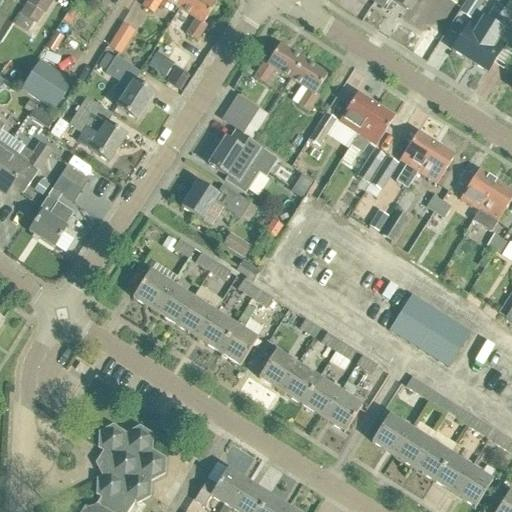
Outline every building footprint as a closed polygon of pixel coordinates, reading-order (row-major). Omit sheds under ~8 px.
[(45,16),(54,0),(30,0),(27,6),(45,16)] [(179,12),(187,0),(147,0),(142,10),(153,17),(163,2),(179,12)] [(202,0),(187,0),(179,12),(196,23),(186,38),(197,44),(207,29),(203,27),(215,8),(202,0)] [(365,0),(383,11),(389,2),(410,15),(419,0),(365,0)] [(486,37),(502,12),(495,8),(487,22),(484,20),(477,31),(468,26),(451,53),(469,64),(486,37)] [(69,12),(62,24),(71,30),(78,18),(69,12)] [(486,37),(469,64),(486,75),(504,48),(496,43),(502,33),(499,31),(509,16),(502,12),(486,37)] [(107,49),(120,57),(135,33),(121,25),(107,49)] [(87,32),(74,58),(89,65),(102,39),(87,32)] [(55,36),(45,52),(52,57),(62,41),(55,36)] [(273,73),(290,84),(303,64),(279,49),(267,68),(263,65),(254,80),(265,86),(273,73)] [(106,53),(97,67),(107,74),(106,76),(113,80),(129,91),(116,111),(136,124),(153,99),(133,86),(140,76),(123,65),(106,53)] [(303,64),(290,84),(302,91),(307,94),(298,109),(309,116),(319,100),(315,98),(327,80),(303,64)] [(55,113),(73,86),(40,65),(22,92),(55,113)] [(176,72),(167,87),(178,94),(187,79),(176,72)] [(99,98),(108,83),(99,77),(89,93),(99,98)] [(223,122),(243,135),(242,138),(249,143),(267,115),(239,97),(223,122)] [(358,138),(375,110),(356,98),(339,126),(358,138)] [(109,166),(126,140),(107,127),(113,118),(86,101),(69,127),(83,136),(77,145),(109,166)] [(49,132),(55,123),(36,110),(30,119),(49,132)] [(375,110),(358,138),(350,150),(362,157),(370,145),(376,149),(393,122),(375,110)] [(326,116),(309,143),(318,149),(335,122),(326,116)] [(418,176),(435,148),(417,137),(399,165),(406,169),(396,184),(407,191),(417,176),(418,176)] [(245,154),(225,141),(208,168),(238,187),(248,170),(259,177),(264,169),(275,176),(282,165),(250,145),(245,154)] [(6,151),(0,158),(0,194),(5,197),(12,188),(23,195),(52,155),(40,147),(33,157),(24,151),(18,160),(6,151)] [(435,148),(418,176),(436,188),(454,160),(435,148)] [(369,187),(387,157),(375,150),(357,179),(369,187)] [(387,157),(369,187),(381,194),(399,164),(387,157)] [(68,171),(61,180),(81,194),(88,184),(68,171)] [(478,214),(496,186),(477,175),(460,203),(478,214)] [(302,178),(291,195),(302,202),(313,185),(302,178)] [(53,193),(73,207),(81,194),(61,180),(53,193)] [(40,183),(33,193),(41,199),(48,189),(40,183)] [(217,197),(197,184),(181,210),(203,224),(215,204),(240,220),(249,206),(222,189),(217,197)] [(511,196),(496,186),(478,214),(472,224),(491,236),(497,226),(511,201),(511,196)] [(68,230),(65,229),(74,215),(49,198),(38,214),(41,216),(29,234),(54,251),(68,230)] [(434,215),(441,204),(434,200),(427,211),(434,215)] [(441,204),(434,215),(444,221),(451,210),(441,204)] [(380,213),(369,229),(377,234),(388,218),(380,213)] [(397,214),(382,237),(397,247),(413,224),(397,214)] [(272,224),(265,236),(274,241),(281,230),(272,224)] [(251,249),(230,236),(222,248),(243,262),(251,249)] [(168,237),(161,248),(171,254),(178,244),(168,237)] [(495,255),(502,243),(494,238),(487,249),(495,255)] [(188,263),(195,252),(180,242),(173,253),(188,263)] [(5,243),(0,251),(0,252),(18,264),(23,255),(5,243)] [(458,243),(453,252),(469,261),(474,252),(458,243)] [(502,243),(495,255),(504,261),(511,249),(502,243)] [(210,275),(216,265),(202,256),(196,266),(210,275)] [(483,258),(477,266),(483,270),(489,262),(483,258)] [(254,285),(260,274),(243,264),(237,274),(254,285)] [(216,265),(210,275),(224,284),(230,275),(216,265)] [(133,302),(155,316),(172,288),(171,288),(150,275),(133,302)] [(253,302),(259,293),(244,283),(238,293),(253,302)] [(176,329),(193,302),(172,288),(155,316),(176,329)] [(338,290),(327,308),(336,314),(347,296),(338,290)] [(267,312),(274,302),(259,293),(253,302),(267,312)] [(448,372),(470,337),(411,299),(389,334),(448,372)] [(197,342),(214,315),(193,302),(176,329),(197,342)] [(197,342),(219,356),(236,329),(235,328),(214,315),(197,342)] [(236,329),(219,356),(240,369),(257,342),(242,332),(249,321),(242,317),(235,328),(236,329)] [(316,343),(322,333),(306,322),(300,332),(316,343)] [(336,357),(343,346),(328,337),(321,347),(336,357)] [(343,346),(336,357),(350,366),(357,356),(343,346)] [(281,395),(298,368),(277,354),(260,382),(281,395)] [(372,379),(379,368),(363,358),(356,369),(372,379)] [(302,409),(320,381),(298,368),(281,395),(302,409)] [(324,422),(341,395),(320,381),(302,409),(324,422)] [(427,404),(434,394),(413,381),(407,391),(427,404)] [(341,395),(324,422),(345,436),(363,408),(352,402),(357,392),(347,386),(341,395)] [(448,417),(454,407),(434,394),(427,404),(448,417)] [(405,405),(401,416),(417,421),(420,411),(405,405)] [(469,430),(475,420),(454,407),(448,417),(469,430)] [(393,459),(410,431),(389,418),(372,446),(393,459)] [(489,444),(496,434),(475,420),(469,430),(489,444)] [(90,467),(97,481),(96,497),(101,500),(95,509),(87,511),(85,509),(83,511),(131,511),(135,506),(137,507),(150,500),(151,484),(165,476),(166,461),(152,452),(153,437),(140,429),(126,436),(112,427),(99,434),(98,451),(90,467)] [(413,472),(431,445),(410,431),(393,459),(413,472)] [(511,443),(496,434),(489,444),(510,457),(511,453),(511,443)] [(434,485),(451,458),(431,445),(413,472),(434,485)] [(454,498),(472,471),(451,458),(434,485),(454,498)] [(472,471),(454,498),(475,511),(492,484),(472,471)] [(232,511),(248,485),(227,472),(217,489),(207,483),(194,503),(204,509),(210,499),(223,507),(220,511),(232,511)] [(260,511),(269,498),(248,485),(232,511),(260,511)] [(511,511),(511,496),(509,494),(497,511),(511,511)] [(288,511),(289,511),(269,498),(260,511),(288,511)]
